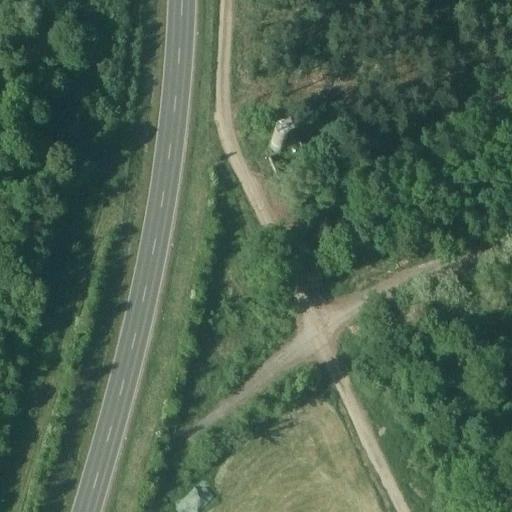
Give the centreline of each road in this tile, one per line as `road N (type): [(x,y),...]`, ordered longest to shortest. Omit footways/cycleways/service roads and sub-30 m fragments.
road 1 (track): [(131,0),(112,175),(18,511)]
road 2 (primary): [(88,511),(122,398),(163,201),(182,0)]
road 3 (track): [(224,0),(218,118),(318,331)]
road 4 (track): [(511,249),(429,273),(318,331)]
road 5 (track): [(318,331),(402,511)]
